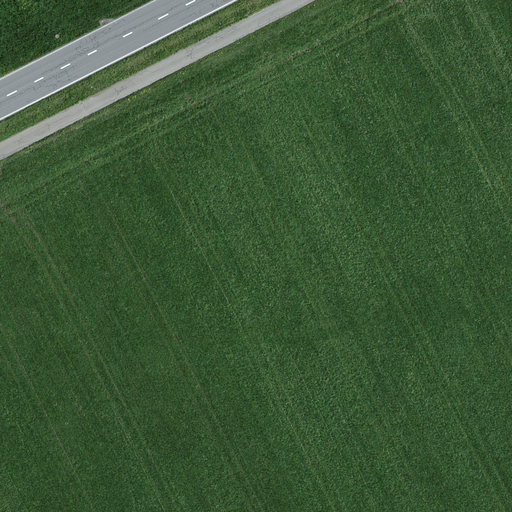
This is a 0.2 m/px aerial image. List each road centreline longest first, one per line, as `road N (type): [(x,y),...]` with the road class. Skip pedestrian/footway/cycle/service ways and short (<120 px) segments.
road 1 (unclassified): [(0,153),(301,0)]
road 2 (primary): [(195,0),(0,98)]
